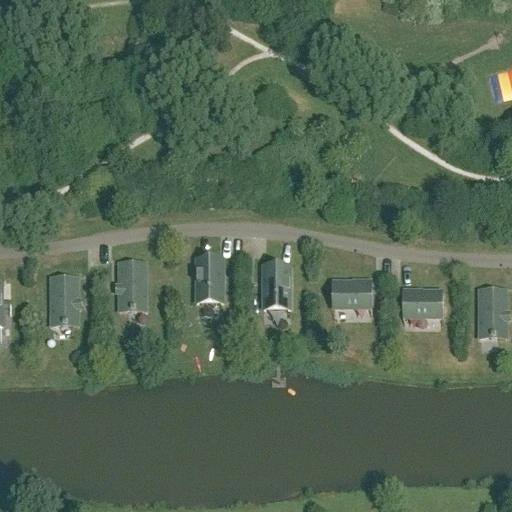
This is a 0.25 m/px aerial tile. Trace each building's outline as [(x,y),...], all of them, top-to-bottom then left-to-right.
[(511,73),(499,75),(502,101),(511,99),(511,73)] [(219,264),(197,264),(197,308),(224,307),(224,283),(220,283),(219,264)] [(120,268),(120,290),(117,290),(117,298),(120,298),(120,316),(146,316),(146,268),(120,268)] [(290,314),(290,270),(268,270),(268,290),(264,290),(264,314),(290,314)] [(78,305),(78,283),(52,282),(52,330),(78,330),(78,313),(81,313),(81,305),(78,305)] [(372,287),(333,287),(333,303),(333,310),(371,310),(372,310),(372,287)] [(506,317),(506,295),(480,295),(480,343),(507,342),(507,325),(509,325),(509,317),(506,317)] [(442,296),(404,296),(404,320),(405,320),(442,319),(442,312),(442,296)]
